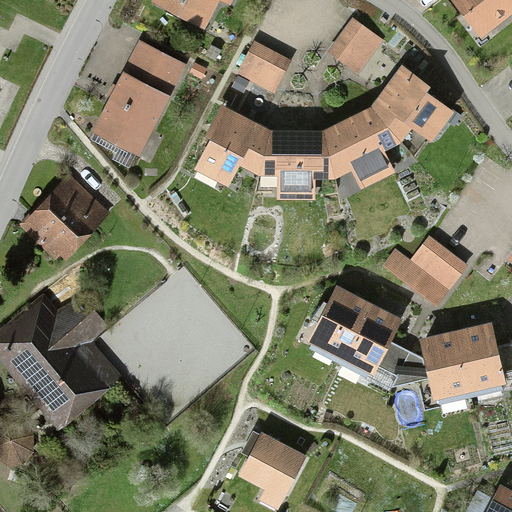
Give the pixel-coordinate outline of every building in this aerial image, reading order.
[(161,0),(161,1),(201,21),(212,0),(161,0)] [(511,0),(460,0),(469,11),(476,12),(487,26),(511,6),(511,0)] [(380,39),(355,21),(333,51),(357,69),(380,39)] [(142,44),(98,129),(138,150),(182,65),(142,44)] [(289,61),(256,44),(242,71),(259,80),(260,77),(275,86),(274,88),(275,88),(289,61)] [(426,133),(446,107),(401,74),(391,88),(395,91),(387,101),(384,98),(375,109),(398,137),(410,121),(426,133)] [(375,109),(336,129),(326,134),(327,140),(334,169),(351,160),(360,178),(390,164),(381,146),(398,137),(375,109)] [(228,111),(202,160),(231,175),(241,158),(261,168),(270,134),(256,127),(257,126),(228,111)] [(326,134),(314,134),(270,133),(270,134),(261,168),(281,169),(281,189),(314,189),(314,169),(334,169),(327,140),(326,134)] [(67,247),(105,207),(71,174),(33,214),(35,216),(67,247)] [(412,261),(427,272),(416,287),(438,303),(467,265),(430,237),(412,261)] [(387,264),(416,287),(427,272),(412,261),(398,250),(387,264)] [(312,317),(323,323),(315,338),(343,353),(369,304),(340,289),(332,304),(325,299),(312,317)] [(102,322),(82,298),(81,299),(80,297),(60,314),(44,295),(0,331),(0,337),(62,411),(110,371),(83,339),(102,322)] [(369,304),(343,353),(372,368),(375,363),(398,376),(412,350),(388,338),(398,319),(369,304)] [(458,332),(470,386),(477,385),(480,399),(503,394),(500,379),(502,379),(501,374),(511,371),(511,342),(494,347),(489,325),(458,332)] [(425,362),(424,357),(412,350),(398,376),(393,386),(434,377),(438,394),(470,386),(458,332),(426,340),(431,361),(425,362)] [(304,457),(263,435),(243,472),(284,494),(304,457)] [(511,511),(511,494),(502,489),(489,511),(511,511)]
